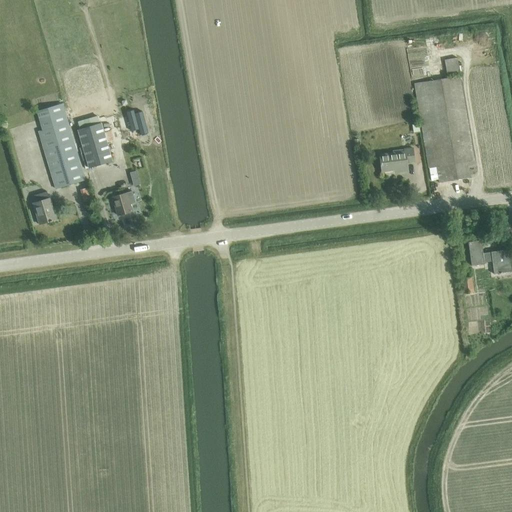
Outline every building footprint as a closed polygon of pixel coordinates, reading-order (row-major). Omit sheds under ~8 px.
[(457,57),(444,59),(447,75),(460,73),(457,57)] [(414,83),(421,122),(428,168),(437,167),(440,183),(470,177),(468,166),(475,165),(475,161),(461,75),(414,83)] [(35,103),(27,104),(29,114),(36,113),(35,103)] [(37,110),(43,129),(68,123),(62,103),(37,110)] [(134,111),(125,114),(130,131),(138,129),(140,135),(148,132),(142,112),(135,114),(134,111)] [(101,122),(78,129),(83,147),(80,148),(81,153),(85,152),(87,159),(83,160),(85,169),(89,168),(112,161),(107,142),(113,140),(110,130),(104,132),(101,122)] [(68,123),(43,129),(39,131),(56,189),(86,180),(85,178),(84,178),(68,123)] [(413,133),(420,132),(419,123),(412,124),(413,133)] [(380,154),(382,171),(383,171),(399,169),(400,172),(408,171),(407,163),(415,162),(413,148),(405,149),(405,151),(403,152),(380,154)] [(138,178),(131,180),(133,186),(137,185),(140,185),(138,178)] [(33,203),(39,224),(56,219),(50,198),(49,198),(47,191),(34,195),(36,202),(33,203)] [(127,192),(113,197),(118,215),(132,211),(130,204),(136,203),(132,191),(127,193),(127,192)] [(485,263),(484,262),(492,261),(494,273),(511,271),(509,249),(494,251),(491,252),(483,253),(481,240),(468,242),(471,265),(485,263)] [(461,278),(463,293),(472,292),(470,277),(461,278)]
